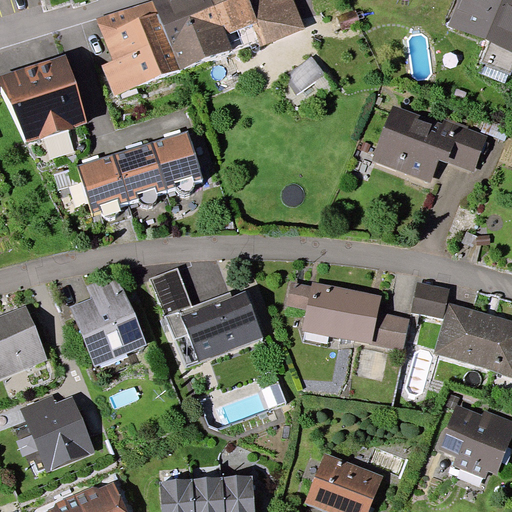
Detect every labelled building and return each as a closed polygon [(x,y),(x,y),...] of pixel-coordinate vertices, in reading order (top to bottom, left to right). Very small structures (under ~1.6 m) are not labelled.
[(268,48),(246,0),(167,0),(149,8),(180,84),(268,48)] [(511,1),(509,0),(470,0),(457,31),(489,44),(478,71),(511,84),(511,1)] [(149,8),(99,29),(114,66),(101,71),(117,109),(180,84),(149,8)] [(64,53),(2,75),(26,143),(88,121),(64,53)] [(490,142),(393,105),(370,165),(437,190),(447,163),(478,174),(490,142)] [(187,130),(77,166),(92,213),(202,177),(187,130)] [(181,272),(152,282),(184,374),(266,346),(247,291),(194,310),(181,272)] [(94,303),(72,311),(98,374),(150,353),(121,278),(89,291),(94,303)] [(407,358),(416,321),(381,313),(384,300),(315,285),(304,335),(407,358)] [(511,323),(450,306),(435,360),(511,381),(511,323)] [(0,386),(52,366),(30,309),(0,320),(0,386)] [(70,390),(19,411),(48,479),(98,458),(70,390)] [(483,415),(456,405),(438,449),(456,457),(452,465),(485,479),(488,471),(496,474),(511,437),(511,420),(485,410),(483,415)] [(382,511),(394,482),(325,456),(306,509),(314,511),(382,511)] [(127,511),(113,480),(74,496),(81,511),(127,511)] [(259,511),(257,482),(161,491),(163,511),(259,511)] [(81,511),(74,496),(37,511),(81,511)]
